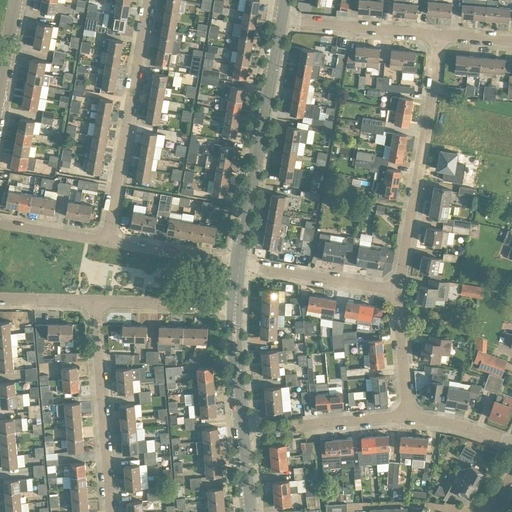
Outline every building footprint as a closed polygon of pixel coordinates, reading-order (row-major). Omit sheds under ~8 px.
[(58,2),(43,0),(42,0),(40,12),(55,15),(58,2)] [(181,0),(179,0),(167,0),(165,11),(178,13),(181,0)] [(246,0),(244,12),(257,14),(260,1),(254,0),(246,0)] [(350,0),(341,0),(340,11),(348,12),(350,0)] [(370,14),(371,0),(359,0),(358,13),(370,14)] [(383,0),(371,0),(370,14),(382,15),(383,0)] [(405,17),(405,0),(393,0),(392,16),(405,17)] [(418,0),(405,0),(405,17),(417,18),(418,0)] [(428,0),(427,15),(439,16),(440,0),(428,0)] [(440,0),(439,16),(451,17),(452,0),(440,0)] [(462,0),(461,18),(473,19),(474,0),(462,0)] [(478,0),(474,0),(473,19),(485,20),(487,1),(478,0)] [(487,1),(485,20),(497,21),(498,8),(494,8),(495,1),(487,1)] [(130,5),(112,2),(109,15),(127,18),(130,5)] [(498,8),(497,21),(509,22),(510,9),(498,8)] [(99,13),(97,12),(87,11),(84,29),(107,33),(107,28),(125,31),(127,18),(109,15),(107,28),(97,25),(99,13)] [(178,13),(165,11),(163,24),(176,26),(178,13)] [(257,14),(244,12),(242,25),(255,27),(257,14)] [(61,15),(60,21),(71,23),(72,17),(61,15)] [(71,23),(60,21),(59,27),(70,29),(71,23)] [(36,35),(51,38),(53,26),(38,23),(36,35)] [(176,26),(163,24),(161,37),(181,41),(182,41),(184,32),(175,31),(176,26)] [(255,27),(242,25),(240,38),(253,40),(255,27)] [(51,38),(36,35),(33,48),(48,50),(51,38)] [(181,41),(161,37),(158,50),(179,54),(181,41)] [(253,40),(240,38),(237,51),(251,53),(253,40)] [(103,51),(108,52),(121,54),(123,42),(105,39),(103,51)] [(367,67),(368,48),(356,47),(355,55),(354,66),(367,67)] [(380,49),(368,48),(367,67),(379,68),(380,49)] [(302,49),(299,62),(313,65),(315,51),(302,49)] [(180,54),(179,54),(158,50),(156,63),(169,66),(169,65),(177,67),(176,72),(199,76),(202,58),(193,56),(191,67),(178,65),(180,54)] [(402,70),(404,51),(391,50),(390,69),(401,70),(402,70)] [(55,51),(53,57),(64,59),(66,53),(55,51)] [(251,53),(237,51),(235,64),(248,66),(251,53)] [(416,52),(404,51),(402,70),(414,71),(414,65),(415,66),(416,52)] [(121,54),(108,52),(106,64),(119,66),(121,54)] [(338,54),(336,69),(342,70),(344,56),(338,54)] [(354,69),(354,66),(355,55),(348,55),(345,68),(354,69)] [(467,76),(469,57),(456,56),(455,75),(467,76)] [(64,59),(53,57),(52,63),(63,65),(64,59)] [(479,77),(481,58),(469,57),(467,76),(479,77)] [(211,59),(205,58),(202,76),(219,79),(220,72),(210,70),(211,59)] [(491,78),(493,59),(481,58),(479,77),(491,78)] [(29,71),(44,74),(46,62),(31,59),(29,71)] [(493,59),(491,78),(498,78),(498,72),(504,73),(505,60),(493,59)] [(320,66),(313,65),(299,62),(297,75),(310,77),(318,79),(320,66)] [(248,66),(235,64),(229,63),(227,76),(246,79),(248,66)] [(119,66),(106,64),(103,76),(117,78),(119,66)] [(342,70),(336,69),(333,68),(331,76),(340,78),(342,70)] [(27,83),(42,86),(49,87),(51,75),(44,74),(29,71),(27,83)] [(152,86),(165,88),(175,90),(175,86),(172,86),(174,77),(154,74),(152,86)] [(117,78),(103,76),(98,75),(96,87),(101,88),(101,89),(115,91),(117,78)] [(310,77),(297,75),(295,88),(308,91),(310,77)] [(219,79),(202,76),(200,83),(217,86),(219,79)] [(383,78),(382,91),(400,92),(400,86),(389,85),(390,79),(383,78)] [(74,87),(84,89),(85,81),(75,79),(74,87)] [(24,95),(40,98),(42,86),(27,83),(24,95)] [(401,85),(400,86),(400,92),(408,93),(409,86),(401,85)] [(165,88),(152,86),(150,98),(163,100),(165,88)] [(223,98),(242,101),(244,89),(225,86),(223,98)] [(466,86),(466,89),(465,96),(474,97),(476,87),(466,86)] [(84,89),(74,87),(73,95),(82,97),(84,89)] [(465,96),(466,89),(447,87),(447,94),(465,96)] [(308,91),(295,88),(292,102),(306,104),(308,91)] [(40,98),(24,95),(22,107),(37,110),(40,98)] [(394,103),(393,110),(411,113),(413,100),(391,96),(390,102),(394,103)] [(163,100),(150,98),(148,110),(161,112),(163,100)] [(242,101),(223,98),(221,110),(227,111),(240,114),(242,101)] [(97,112),(111,114),(113,102),(99,99),(97,112)] [(313,105),(306,104),(292,102),(290,115),(311,118),(313,105)] [(393,110),(390,109),(388,123),(409,126),(411,113),(393,110)] [(161,112),(148,110),(146,122),(159,125),(161,112)] [(43,111),(42,117),(53,119),(54,113),(43,111)] [(240,114),(227,111),(225,123),(238,126),(240,114)] [(95,124),(109,126),(111,114),(97,112),(95,124)] [(53,119),(42,117),(41,123),(52,125),(53,119)] [(161,124),(167,127),(170,120),(164,117),(161,124)] [(362,123),(385,127),(385,121),(363,117),(362,123)] [(314,118),(312,124),(332,128),(333,122),(314,118)] [(18,130),(33,133),(35,122),(20,119),(18,130)] [(89,135),(106,138),(109,126),(95,124),(91,123),(89,135)] [(238,126),(225,123),(222,136),(236,138),(238,126)] [(385,127),(362,123),(360,131),(383,135),(385,127)] [(332,128),(312,124),(311,131),(331,134),(332,128)] [(286,140),(299,142),(307,144),(309,130),(288,127),(286,140)] [(33,133),(18,130),(16,142),(31,145),(37,146),(39,136),(33,134),(33,133)] [(155,147),(157,135),(157,134),(144,132),(142,144),(155,147)] [(386,132),(384,145),(405,148),(407,136),(386,132)] [(87,147),(91,148),(104,150),(106,138),(89,135),(87,147)] [(188,152),(197,154),(201,136),(191,135),(188,152)] [(283,153),(297,155),(299,142),(286,140),(283,153)] [(31,145),(16,142),(13,155),(28,157),(31,145)] [(155,147),(142,144),(140,156),(153,159),(155,147)] [(212,157),(232,160),(234,148),(215,144),(212,157)] [(390,146),(388,159),(389,160),(403,162),(405,148),(384,145),(390,146)] [(89,160),(102,162),(104,150),(91,148),(89,160)] [(466,165),(456,163),(458,153),(441,150),(437,170),(443,171),(442,181),(463,184),(466,165)] [(375,162),(376,156),(376,154),(358,151),(357,153),(356,159),(375,162)] [(197,154),(188,152),(187,162),(196,164),(197,154)] [(283,153),(281,166),(294,168),(297,155),(283,153)] [(36,159),(28,157),(13,155),(11,167),(33,171),(36,159)] [(71,157),(62,155),(61,160),(62,160),(61,167),(70,168),(71,157)] [(153,159),(140,156),(138,169),(151,171),(153,159)] [(232,160),(212,157),(207,156),(205,167),(216,169),(216,170),(230,172),(232,160)] [(355,166),(370,169),(373,169),(374,167),(375,162),(356,159),(355,166)] [(100,174),(102,162),(89,160),(87,172),(100,174)] [(294,168),(281,166),(279,179),(292,182),(294,168)] [(401,172),(388,170),(378,168),(376,180),(379,180),(379,181),(399,185),(401,172)] [(156,172),(151,171),(138,169),(135,181),(154,184),(156,172)] [(230,172),(216,170),(214,182),(228,184),(230,172)] [(22,183),(24,175),(10,172),(10,173),(9,179),(17,180),(17,182),(22,183)] [(367,196),(367,192),(364,192),(365,187),(360,186),(362,180),(353,178),(351,193),(367,196)] [(83,181),(82,190),(97,192),(99,184),(83,181)] [(228,184),(214,182),(209,181),(206,193),(226,197),(228,184)] [(399,185),(379,181),(376,194),(396,198),(399,185)] [(186,189),(187,182),(183,182),(181,194),(193,196),(194,190),(186,189)] [(18,209),(20,194),(22,186),(16,185),(15,193),(8,191),(6,207),(18,209)] [(474,197),(475,190),(458,186),(457,193),(474,197)] [(435,187),(432,202),(448,205),(451,190),(435,187)] [(147,201),(149,193),(134,190),(133,196),(142,197),(142,200),(147,201)] [(320,195),(305,192),(301,191),(300,197),(310,199),(319,201),(320,195)] [(30,211),(32,196),(20,194),(18,209),(30,211)] [(270,208),(283,210),(287,211),(290,197),(272,194),(270,208)] [(167,196),(161,195),(158,210),(159,211),(164,211),(167,196)] [(42,213),(44,198),(32,196),(30,211),(42,213)] [(170,212),(173,197),(167,196),(164,211),(170,212)] [(44,198),(42,213),(54,215),(56,200),(44,198)] [(77,219),(80,203),(68,201),(66,217),(77,219)] [(429,217),(444,220),(446,220),(447,214),(452,215),(453,207),(448,206),(448,205),(432,202),(429,217)] [(80,203),(77,219),(90,221),(92,206),(80,203)] [(361,203),(359,211),(368,213),(370,204),(361,203)] [(384,215),(385,207),(377,206),(376,214),(384,215)] [(283,210),(270,208),(267,221),(288,225),(290,218),(282,216),(283,210)] [(162,225),(164,211),(159,211),(158,217),(145,215),(142,230),(154,232),(156,224),(162,225)] [(169,219),(170,212),(164,211),(162,225),(168,226),(166,234),(179,236),(181,221),(169,219)] [(130,228),(142,230),(145,215),(133,213),(130,228)] [(453,226),(470,229),(471,222),(454,219),(454,220),(453,226)] [(181,221),(179,236),(190,238),(193,223),(181,221)] [(288,225),(267,221),(265,234),(285,237),(287,225),(288,226),(288,225)] [(306,221),(305,228),(314,229),(315,223),(306,221)] [(193,223),(190,238),(202,240),(205,225),(193,223)] [(205,225),(202,240),(214,242),(217,227),(205,225)] [(453,226),(452,232),(469,235),(470,229),(453,226)] [(314,229),(305,228),(304,233),(302,241),(303,241),(312,242),(314,229)] [(447,247),(449,231),(442,230),(428,228),(425,243),(447,247)] [(285,237),(265,234),(263,247),(282,251),(285,237)] [(322,259),(333,261),(336,243),(330,242),(331,235),(321,234),(318,251),(323,252),(322,259)] [(336,243),(333,261),(344,263),(345,256),(351,257),(355,237),(348,236),(343,240),(342,244),(336,243)] [(355,237),(351,257),(357,258),(356,265),(367,266),(370,249),(371,242),(360,240),(360,238),(355,237)] [(303,241),(302,241),(295,239),(294,243),(297,247),(302,248),(303,241)] [(312,242),(303,241),(302,248),(301,254),(310,255),(312,242)] [(370,249),(367,266),(378,268),(379,261),(385,262),(387,248),(382,247),(381,250),(370,249)] [(456,262),(458,255),(444,253),(443,260),(456,262)] [(430,279),(441,281),(442,275),(437,274),(439,259),(423,256),(420,271),(431,273),(430,279)] [(450,282),(441,281),(430,279),(429,279),(428,287),(420,286),(417,302),(434,304),(436,297),(447,299),(450,282)] [(478,298),(478,287),(462,285),(461,296),(478,298)] [(263,290),(262,302),(278,303),(279,291),(263,290)] [(303,322),(304,327),(305,333),(304,333),(305,336),(310,335),(308,310),(321,312),(323,298),(310,296),(310,298),(301,298),(302,309),(303,322)] [(323,298),(321,312),(320,317),(333,320),(336,300),(323,298)] [(285,303),(278,303),(262,302),(262,314),(278,314),(285,315),(285,303)] [(345,316),(358,318),(360,304),(347,302),(345,316)] [(360,304),(358,318),(357,324),(370,326),(373,306),(360,304)] [(383,308),(374,307),(373,316),(381,317),(383,308)] [(278,314),(262,314),(261,326),(277,327),(278,314)] [(25,333),(33,333),(32,319),(27,319),(27,327),(24,328),(25,333)] [(0,322),(0,335),(10,334),(9,322),(0,322)] [(35,340),(60,340),(61,324),(48,324),(48,326),(35,325),(35,340)] [(61,324),(60,340),(60,347),(67,347),(67,340),(73,340),(73,325),(61,324)] [(122,341),(134,342),(135,326),(122,326),(122,341)] [(135,326),(134,342),(147,342),(147,327),(135,326)] [(277,327),(261,326),(260,338),(276,339),(277,327)] [(158,342),(157,350),(171,350),(171,343),(171,327),(159,327),(159,342),(158,342)] [(171,327),(171,343),(174,343),(174,350),(182,350),(183,343),(183,328),(171,327)] [(183,328),(183,343),(195,343),(195,328),(183,328)] [(195,328),(195,343),(207,344),(208,328),(195,328)] [(339,347),(344,346),(344,338),(357,337),(356,332),(343,333),(338,333),(339,347)] [(33,333),(25,333),(14,334),(14,340),(25,339),(26,343),(34,342),(33,333)] [(345,351),(344,346),(339,347),(338,333),(333,333),(333,335),(334,352),(345,351)] [(10,334),(0,335),(0,347),(12,347),(10,334)] [(423,350),(421,359),(440,362),(442,354),(446,354),(448,347),(450,347),(451,340),(430,336),(428,351),(423,350)] [(344,346),(345,351),(345,356),(349,356),(348,343),(357,342),(357,337),(344,338),(344,346)] [(364,355),(370,355),(383,353),(382,340),(363,342),(364,355)] [(12,347),(0,347),(0,359),(13,358),(12,347)] [(262,353),(263,365),(279,363),(278,351),(262,353)] [(56,363),(61,363),(60,354),(55,355),(55,357),(53,357),(53,358),(43,359),(42,352),(37,352),(38,364),(55,362),(56,363)] [(60,354),(61,363),(71,362),(77,361),(76,353),(60,354)] [(383,353),(370,355),(371,368),(385,367),(383,353)] [(484,390),(497,395),(503,378),(501,377),(507,362),(484,354),(479,369),(490,373),(484,390)] [(133,364),(134,356),(115,355),(116,365),(129,363),(133,364)] [(13,358),(0,359),(0,371),(14,370),(13,358)] [(37,374),(36,361),(31,362),(32,368),(25,369),(26,375),(37,374)] [(61,363),(56,363),(56,368),(62,368),(63,380),(78,379),(77,366),(72,367),(71,362),(61,363)] [(279,363),(263,365),(264,377),(280,376),(279,363)] [(154,366),(155,379),(164,378),(163,365),(154,366)] [(425,365),(424,372),(444,375),(445,368),(425,365)] [(166,368),(167,384),(175,383),(175,375),(182,374),(181,366),(166,368)] [(116,370),(117,382),(132,381),(132,380),(140,379),(139,368),(116,370)] [(197,369),(198,381),(213,380),(212,368),(197,369)] [(330,408),(329,394),(328,383),(314,384),(313,369),(308,370),(310,392),(310,397),(311,402),(311,411),(317,411),(317,409),(330,408)] [(29,381),(30,388),(38,387),(37,374),(26,375),(26,381),(29,381)] [(372,378),(373,390),(387,389),(385,377),(372,378)] [(164,378),(155,379),(140,380),(140,383),(156,381),(156,384),(159,384),(160,396),(166,395),(164,378)] [(78,379),(63,380),(58,381),(59,385),(56,386),(57,394),(65,394),(65,392),(79,391),(78,379)] [(213,380),(198,381),(199,393),(214,392),(213,380)] [(132,381),(117,382),(118,394),(133,393),(132,381)] [(432,381),(429,399),(440,401),(443,383),(432,381)] [(0,383),(0,390),(1,396),(16,395),(15,382),(0,383)] [(459,389),(457,406),(468,408),(469,397),(478,398),(482,387),(471,385),(470,391),(459,389)] [(49,389),(49,386),(40,386),(42,400),(53,399),(53,392),(52,392),(51,391),(50,390),(49,389)] [(457,406),(459,389),(448,387),(446,405),(457,406)] [(265,389),(266,401),(282,400),(281,388),(265,389)] [(387,389),(373,390),(366,391),(367,405),(388,403),(387,389)] [(214,392),(199,393),(191,394),(192,406),(200,405),(215,404),(214,392)] [(329,394),(330,408),(343,407),(342,393),(329,394)] [(16,395),(1,396),(2,408),(23,406),(22,395),(16,395)] [(505,398),(497,395),(489,417),(504,423),(510,407),(503,404),(505,398)] [(282,400),(266,401),(267,413),(283,412),(282,400)] [(66,417),(81,415),(80,403),(65,404),(66,417)] [(215,404),(200,405),(192,406),(188,406),(189,418),(184,418),(185,424),(197,424),(196,417),(201,417),(217,416),(215,404)] [(52,418),(51,405),(42,405),(43,418),(52,418)] [(119,406),(120,418),(135,417),(134,405),(119,406)] [(81,415),(66,417),(67,428),(82,427),(81,415)] [(142,416),(135,417),(120,418),(121,430),(136,429),(143,428),(142,416)] [(0,420),(0,433),(15,432),(22,431),(21,419),(0,420)] [(82,427),(67,428),(67,440),(83,439),(82,427)] [(202,429),(203,442),(219,440),(218,428),(202,429)] [(136,429),(121,430),(122,442),(137,441),(136,429)] [(15,432),(0,433),(0,438),(1,445),(16,444),(15,432)] [(388,436),(375,437),(377,463),(389,462),(389,456),(389,450),(388,436)] [(377,463),(375,437),(362,438),(363,452),(358,452),(359,465),(360,478),(366,478),(365,465),(377,463)] [(413,458),(414,438),(401,437),(400,450),(401,450),(400,457),(413,458)] [(446,446),(450,441),(445,437),(441,441),(446,446)] [(414,438),(413,458),(413,459),(425,460),(424,473),(429,473),(432,455),(426,454),(427,439),(414,438)] [(83,439),(67,440),(61,441),(62,448),(68,447),(68,453),(84,452),(83,439)] [(352,458),(354,458),(352,439),(339,440),(341,466),(352,466),(352,458)] [(219,440),(203,442),(196,443),(197,454),(204,454),(220,452),(219,440)] [(341,468),(341,466),(339,440),(320,442),(322,463),(329,462),(330,469),(341,468)] [(53,441),(45,442),(47,460),(58,459),(58,453),(54,453),(53,441)] [(137,441),(122,442),(123,454),(138,453),(138,451),(146,450),(145,441),(137,441)] [(302,455),(311,455),(315,454),(314,442),(301,443),(302,455)] [(16,444),(1,445),(2,457),(17,456),(16,444)] [(181,444),(172,444),(173,456),(186,455),(185,451),(181,451),(181,444)] [(270,446),(271,458),(287,457),(286,444),(270,446)] [(473,464),(479,453),(465,446),(459,456),(473,464)] [(220,452),(204,454),(205,465),(221,464),(220,452)] [(17,456),(2,457),(3,469),(18,468),(17,456)] [(287,457),(271,458),(272,470),(288,469),(287,457)] [(65,477),(70,477),(85,476),(84,463),(69,465),(70,470),(64,471),(65,477)] [(221,464),(205,465),(207,478),(222,476),(221,464)] [(124,467),(125,479),(140,478),(139,465),(124,467)] [(455,474),(457,475),(477,486),(485,473),(471,465),(470,468),(459,470),(458,469),(455,474)] [(182,467),(174,468),(175,484),(183,484),(182,467)] [(477,486),(457,475),(453,483),(448,481),(444,488),(440,486),(435,495),(447,501),(452,492),(461,496),(462,494),(470,499),(477,486)] [(85,476),(70,477),(71,489),(86,488),(85,476)] [(140,478),(125,479),(126,491),(141,490),(140,478)] [(5,493),(20,492),(28,491),(27,479),(4,481),(5,493)] [(274,495),(290,493),(297,493),(297,486),(290,487),(289,481),(273,482),(274,495)] [(86,488),(71,489),(72,501),(87,499),(86,488)] [(208,489),(209,502),(224,501),(223,488),(208,489)] [(314,491),(306,491),(308,510),(320,510),(319,490),(314,491)] [(20,492),(5,493),(6,505),(21,504),(20,492)] [(290,493),(274,495),(275,507),(291,506),(290,493)] [(326,497),(327,505),(343,504),(343,495),(343,493),(336,493),(336,497),(326,497)] [(87,499),(72,501),(73,511),(86,511),(88,511),(87,499)] [(224,511),(224,501),(209,502),(205,502),(206,508),(209,508),(209,511),(224,511)] [(59,511),(59,502),(50,503),(50,511),(59,511)] [(127,511),(143,511),(142,502),(127,503),(127,511)]
